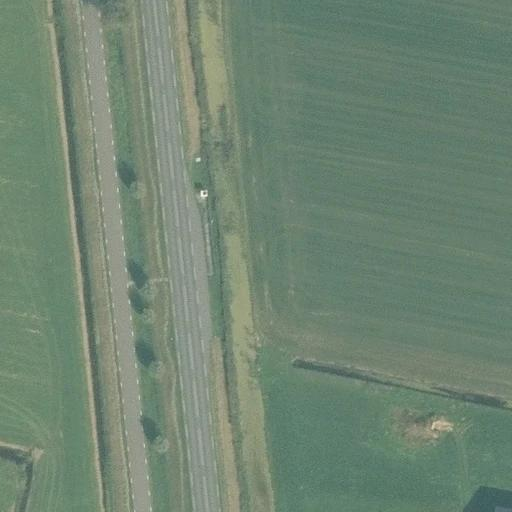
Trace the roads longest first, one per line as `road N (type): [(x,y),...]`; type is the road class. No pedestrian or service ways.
road 1 (primary): [(205,511),(152,0)]
road 2 (unclassified): [(140,511),(88,0)]
